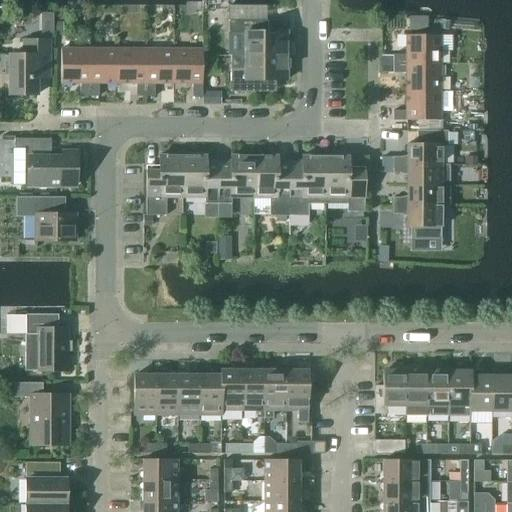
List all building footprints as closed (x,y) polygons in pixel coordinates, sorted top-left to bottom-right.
[(261,21),(228,20),(228,34),(228,43),(228,56),(230,56),(245,56),(245,57),(286,57),(286,33),(261,33),(261,21)] [(405,55),(393,55),(392,64),(440,64),(440,53),(451,53),(451,36),(440,36),(405,36),(405,55)] [(36,96),(36,71),(48,71),(48,42),(23,41),(23,56),(9,56),(9,74),(0,73),(0,91),(9,92),(9,95),(36,96)] [(88,97),(89,50),(60,50),(60,84),(80,84),(80,97),(88,97)] [(117,84),(117,50),(89,50),(88,97),(98,97),(98,84),(117,84)] [(145,97),(145,50),(117,50),(117,84),(136,84),(136,97),(145,97)] [(173,84),(173,50),(145,50),(145,97),(154,97),(154,84),(173,84)] [(201,97),(202,50),(173,50),(173,84),(192,84),(192,97),(201,97)] [(245,56),(230,56),(230,70),(230,93),(261,93),(261,81),(286,81),(286,57),(245,57),(245,56)] [(440,64),(392,64),(392,74),(405,74),(405,93),(440,93),(440,64)] [(405,111),(392,111),(392,121),(405,121),(438,121),(440,121),(440,93),(405,93),(405,111)] [(441,166),(441,165),(441,147),(447,147),(446,131),(416,131),(416,145),(406,144),(406,161),(402,161),(399,158),(392,158),(392,166),(441,166)] [(14,165),(13,186),(27,186),(75,186),(75,154),(63,154),(63,157),(50,157),(50,140),(14,140),(14,165)] [(159,172),(145,171),(145,216),(165,216),(166,198),(182,198),(182,156),(158,156),(159,172)] [(205,156),(182,156),(182,198),(204,199),(204,204),(217,204),(217,164),(205,164),(205,156)] [(217,164),(217,204),(231,204),(231,199),(253,199),(253,156),(230,156),(230,164),(217,164)] [(277,156),(253,156),(253,199),(269,199),(269,216),(276,216),(285,216),(289,216),(289,209),(288,209),(289,164),(277,164),(277,156)] [(289,164),(288,209),(289,209),(289,216),(307,217),(307,204),(324,204),(324,157),(301,156),(301,164),(289,164)] [(348,157),(324,157),(324,204),(346,204),(346,212),(363,213),(364,173),(348,172),(348,157)] [(381,157),(380,165),(392,166),(392,158),(381,157)] [(380,165),(380,173),(392,173),(392,166),(380,165)] [(448,186),(448,166),(441,165),(441,166),(392,166),(392,173),(399,173),(402,170),(406,170),(406,186),(448,186)] [(448,207),(448,186),(406,186),(406,202),(402,202),(399,198),(392,198),(392,206),(440,207),(448,207)] [(58,214),(58,198),(17,198),(17,215),(34,216),(34,242),(74,242),(74,214),(58,214)] [(440,240),(440,207),(392,206),(392,214),(398,214),(402,211),(406,211),(406,228),(410,228),(410,240),(440,240)] [(66,372),(66,329),(58,329),(58,315),(24,315),(24,372),(66,372)] [(219,371),(219,376),(220,376),(220,411),(241,411),(241,366),(231,366),(231,371),(219,371)] [(241,366),(241,411),(255,411),(255,418),(263,418),(263,411),(263,371),(252,371),(252,366),(241,366)] [(275,371),(263,371),(263,411),(263,418),(272,418),(272,411),(284,411),(285,366),(274,366),(275,371)] [(285,366),(284,411),(297,411),(297,423),(307,423),(307,411),(307,371),(295,371),(295,366),(285,366)] [(382,387),(374,387),(374,415),(385,415),(385,407),(404,407),(404,367),(390,367),(390,371),(382,371),(382,387)] [(418,367),(404,367),(404,407),(404,416),(426,417),(426,372),(418,372),(418,367)] [(433,372),(426,372),(426,417),(446,417),(447,417),(447,367),(433,367),(433,372)] [(461,367),(447,367),(447,417),(468,417),(468,412),(468,407),(469,407),(469,377),(469,372),(461,372),(461,367)] [(145,376),(133,376),(133,415),(155,415),(155,371),(145,371),(145,376)] [(165,371),(155,371),(155,415),(177,416),(177,376),(165,376),(165,371)] [(188,376),(177,376),(177,416),(199,416),(199,371),(188,371),(188,376)] [(209,371),(199,371),(199,416),(220,416),(220,411),(220,376),(219,376),(209,376),(209,371)] [(468,412),(468,417),(468,424),(490,424),(490,412),(490,372),(477,372),(477,377),(469,377),(469,407),(468,407),(468,412)] [(504,372),(490,372),(490,412),(511,412),(511,377),(504,377),(504,372)] [(42,396),(42,384),(9,384),(9,398),(31,398),(31,445),(66,445),(66,396),(42,396)] [(404,454),(404,441),(374,441),(374,454),(404,454)] [(312,454),(324,454),(324,442),(312,442),(312,454)] [(155,454),(155,444),(144,444),(144,454),(155,454)] [(165,454),(165,444),(155,444),(155,454),(165,454)] [(187,454),(198,454),(198,444),(187,445),(187,454)] [(198,454),(209,454),(209,444),(198,444),(198,454)] [(241,454),(241,445),(224,444),(224,454),(241,454)] [(241,445),(241,454),(252,454),(252,445),(241,445)] [(284,454),(284,445),(274,445),(274,454),(284,454)] [(295,454),(295,445),(284,445),(284,454),(295,454)] [(425,455),(425,445),(415,445),(415,455),(425,455)] [(436,455),(436,445),(425,445),(425,455),(436,455)] [(469,455),(469,445),(458,445),(458,455),(469,455)] [(479,455),(479,445),(469,445),(469,455),(479,455)] [(501,455),(511,455),(511,445),(501,446),(501,455)] [(176,481),(176,460),(142,460),(142,481),(176,481)] [(298,481),(298,460),(263,460),(263,481),(298,481)] [(429,461),(382,460),(382,482),(428,482),(429,461)] [(459,482),(467,482),(467,461),(459,461),(459,482)] [(472,472),(482,471),(482,461),(472,461),(472,472)] [(53,480),(53,464),(25,463),(25,505),(65,505),(66,480),(53,480)] [(176,502),(176,481),(142,481),(142,501),(176,502)] [(204,503),(216,503),(216,481),(208,481),(208,494),(204,494),(204,503)] [(297,502),(298,481),(263,481),(263,502),(297,502)] [(428,482),(382,482),(382,502),(428,502),(428,482)] [(466,494),(467,482),(459,482),(458,494),(466,494)] [(482,505),(482,494),(472,494),(472,505),(482,505)] [(175,511),(176,502),(142,501),(141,511),(175,511)] [(297,511),(297,502),(263,502),(263,511),(297,511)] [(428,511),(428,502),(382,502),(382,511),(377,511),(376,511),(428,511)] [(466,511),(466,502),(454,502),(454,511),(466,511)]
